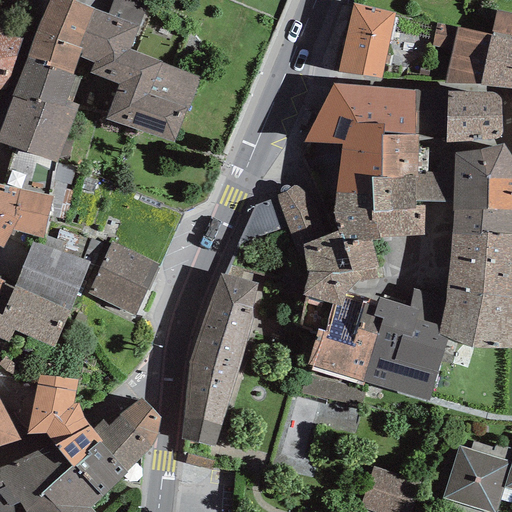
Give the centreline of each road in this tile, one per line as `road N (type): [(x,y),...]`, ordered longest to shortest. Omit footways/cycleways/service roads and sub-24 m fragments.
road 1 (tertiary): [(315,0),(171,367)]
road 2 (residential): [(0,454),(47,437),(171,367)]
road 3 (tertiary): [(171,367),(156,511)]
road 4 (residential): [(0,121),(45,0)]
